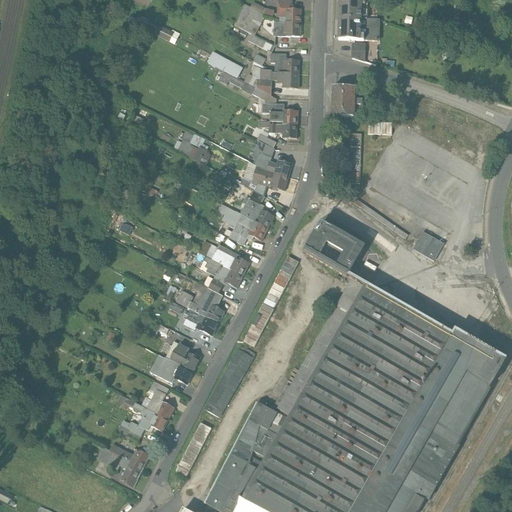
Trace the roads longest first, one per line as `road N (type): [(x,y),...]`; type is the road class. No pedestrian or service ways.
road 1 (residential): [(318,59),(313,170),(153,492),(134,511)]
road 2 (residential): [(511,119),(318,59)]
road 3 (secondary): [(511,297),(498,264),(493,215),(511,153)]
